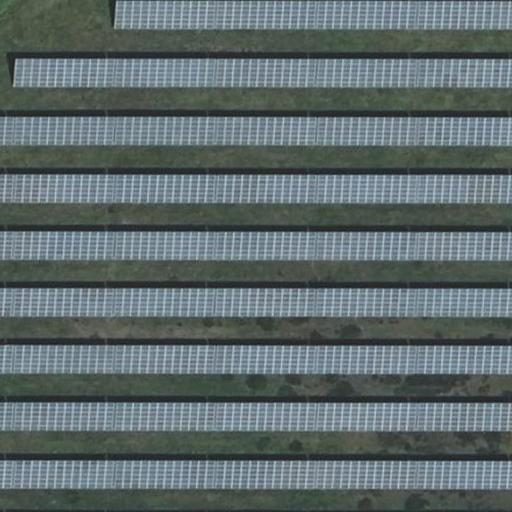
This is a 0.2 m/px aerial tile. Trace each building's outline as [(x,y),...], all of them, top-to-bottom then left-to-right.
[(221,27),(221,0),(112,0),(112,25),(221,27)] [(511,0),(311,0),(311,21),(511,23),(511,0)] [(511,53),(309,51),(309,80),(511,82),(511,53)] [(0,191),(511,201),(511,169),(381,166),(380,182),(0,173),(0,191)] [(0,313),(216,317),(217,289),(0,286),(0,313)] [(0,372),(250,374),(250,360),(237,360),(237,345),(0,343),(0,372)] [(0,401),(0,429),(291,431),(292,409),(231,408),(231,403),(0,401)] [(0,488),(288,492),(289,459),(239,459),(239,471),(219,471),(219,463),(0,460),(0,488)]
